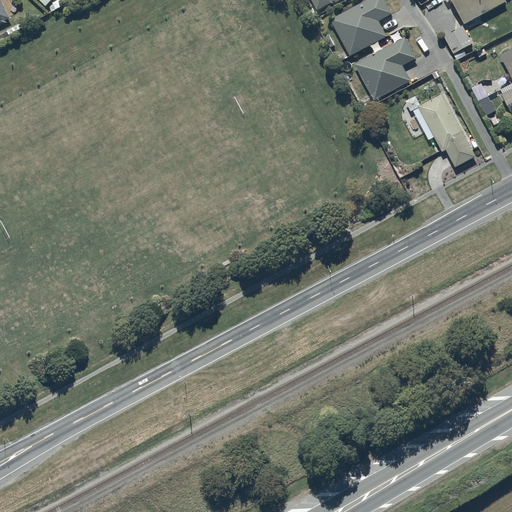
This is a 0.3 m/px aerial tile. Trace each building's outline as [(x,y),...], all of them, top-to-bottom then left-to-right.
[(0,0),(0,22),(11,17),(2,0),(0,0)] [(311,0),(317,9),(333,0),(335,0),(336,2),(339,0),(311,0)] [(385,0),(365,0),(331,19),(350,55),(387,34),(379,20),(393,13),(385,0)] [(452,0),(465,23),(506,0),(452,0)] [(467,55),(463,48),(472,43),(463,25),(444,35),(453,53),(457,60),(467,55)] [(404,36),(355,63),(374,99),(411,79),(403,64),(416,56),(404,36)] [(511,47),(499,54),(511,78),(511,82),(500,89),(502,93),(511,112),(511,47)] [(416,96),(405,100),(410,111),(413,110),(429,140),(434,136),(443,151),(446,149),(456,166),(476,155),(442,92),(420,104),(416,96)]
